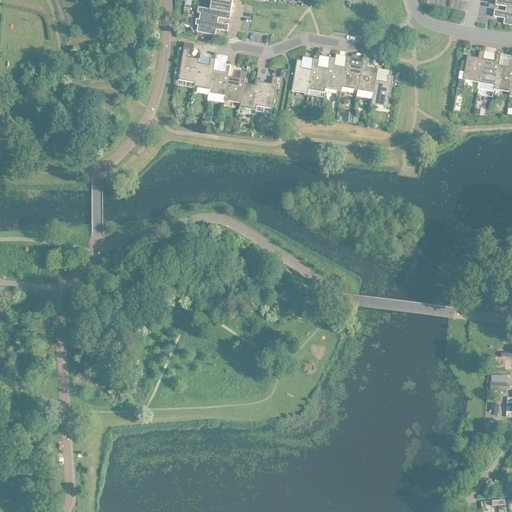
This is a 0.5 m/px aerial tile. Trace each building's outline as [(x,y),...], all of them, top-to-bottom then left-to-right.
[(214,0),(213,8),(233,12),(234,3),(231,2),(231,0),(233,0),(235,0),(234,0),(214,0)] [(509,5),(508,10),(508,11),(511,11),(511,0),(497,0),(497,3),(498,3),(509,5)] [(202,12),(201,18),(201,19),(219,22),(219,21),(220,16),(231,18),(233,12),(213,8),(212,8),(200,6),(199,11),(200,11),(202,12)] [(508,10),(496,8),(495,15),(496,15),(507,17),(506,23),(511,23),(511,11),(508,11),(508,10)] [(201,19),(201,18),(198,18),(197,23),(198,23),(200,23),(199,30),(199,31),(217,34),(217,33),(218,28),(229,30),(230,23),(219,21),(219,22),(201,19)] [(192,81),(196,81),(200,62),(201,57),(200,57),(200,58),(189,56),(190,49),(191,49),(185,48),(184,53),(184,58),(180,79),(181,79),(181,78),(192,80),(192,81)] [(480,81),(481,81),(485,58),(487,50),(481,49),(481,50),(482,50),(480,57),(469,55),(470,54),(469,54),(468,60),(466,71),(465,78),(467,79),(469,79),(481,81),(480,81)] [(485,81),(497,83),(500,64),(501,64),(503,53),(497,52),(497,53),(496,60),(485,58),(481,81),(485,82),(485,81)] [(355,88),(360,89),(364,65),(363,65),(352,63),(354,57),(354,56),(349,55),(347,66),(344,86),(355,88)] [(200,86),(211,88),(212,88),(215,68),(215,69),(217,57),(212,56),(212,57),(211,64),(200,62),(196,81),(195,85),(200,86)] [(343,90),(344,86),(347,66),(336,64),(337,58),(337,57),(332,56),(330,67),(327,87),(339,89),(343,90)] [(327,91),(327,87),(330,67),(319,66),(320,59),(321,59),(321,58),(315,57),(313,69),(314,69),(310,88),(311,88),(322,90),(327,91)] [(372,91),(375,92),(376,92),(378,79),(380,68),(368,66),(370,59),(365,58),(363,65),(364,65),(360,89),(360,88),(371,90),(371,91),(372,91)] [(310,92),(311,88),(310,88),(314,69),(313,69),(303,67),(304,60),(299,59),(293,89),(294,90),(294,89),(306,91),(306,92),(310,92)] [(216,92),(227,94),(230,75),(231,75),(233,64),(227,63),(227,64),(228,64),(226,71),(215,69),(215,68),(212,88),(211,88),(211,92),(215,93),(216,92)] [(500,88),(511,90),(511,64),(511,66),(501,64),(500,64),(497,83),(496,88),(500,89),(500,88)] [(230,99),(242,101),(246,82),(248,71),(243,70),(243,71),(242,77),(231,75),(230,75),(227,94),(226,99),(230,100),(230,99)] [(376,92),(375,92),(374,96),(373,103),(378,104),(378,103),(389,105),(389,106),(390,106),(395,75),(389,74),(390,75),(389,81),(378,79),(376,92)] [(274,83),(263,81),(262,81),(258,105),(262,105),(274,107),(280,76),(275,76),(274,76),(275,76),(274,83)] [(242,101),(241,106),(246,106),(257,108),(258,109),(258,105),(262,81),(263,81),(263,78),(258,77),(257,84),(246,82),(242,101)] [(492,381),(491,389),(508,389),(508,381),(492,381)]
